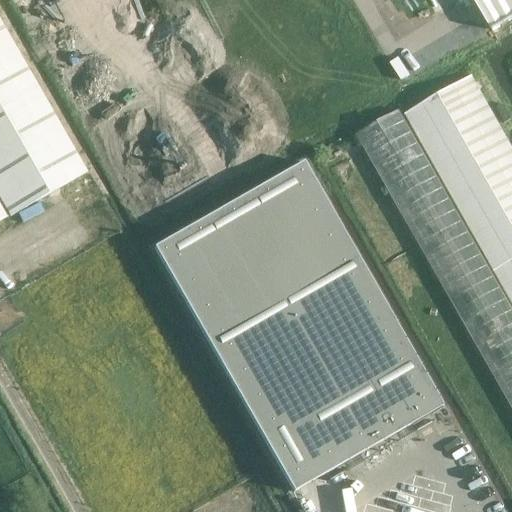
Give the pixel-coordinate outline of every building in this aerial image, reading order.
[(511,0),(473,0),(485,20),(491,30),(511,18),(511,0)] [(0,200),(10,217),(86,173),(0,21),(0,200)] [(511,148),(471,76),(405,114),(511,303),(511,148)] [(356,135),(360,142),(511,411),(511,309),(399,111),(356,135)] [(153,248),(293,493),(442,407),(303,163),(271,181),(153,248)]
